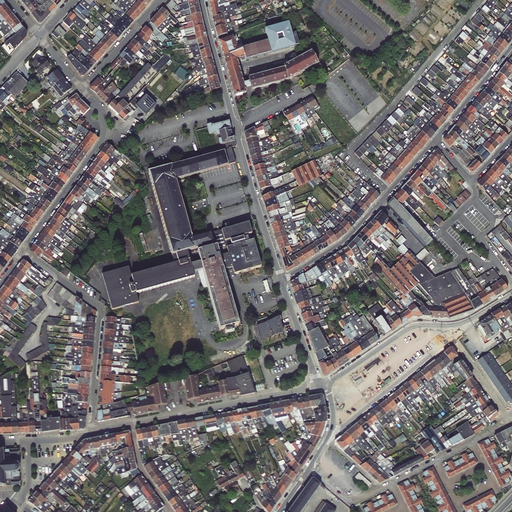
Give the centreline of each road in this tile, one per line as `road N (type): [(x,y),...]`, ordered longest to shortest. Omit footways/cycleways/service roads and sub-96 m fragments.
road 1 (residential): [(202,0),(282,278)]
road 2 (residential): [(90,433),(100,311),(21,252)]
road 3 (residential): [(435,143),(347,239),(282,278)]
road 4 (residential): [(83,87),(104,133),(21,252)]
road 5 (residential): [(318,387),(131,424)]
road 6 (tertiary): [(452,341),(344,428),(331,429)]
road 7 (tertiary): [(324,385),(408,327),(444,327)]
road 8 (residential): [(511,46),(435,143)]
